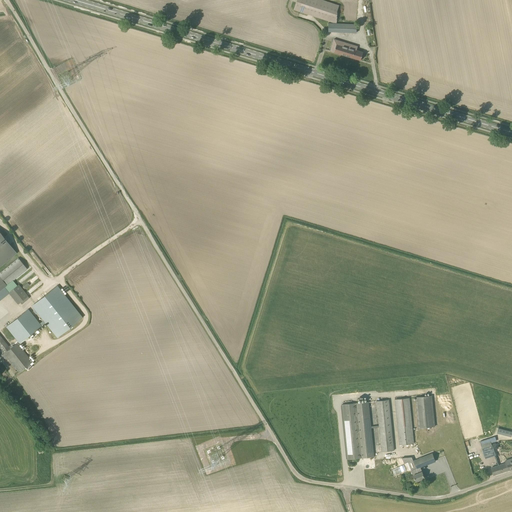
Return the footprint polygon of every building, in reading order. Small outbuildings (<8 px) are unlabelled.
[(323,0),(297,0),(294,10),(334,23),(338,8),(339,5),(323,0)] [(326,32),(356,33),(356,24),(327,23),(326,32)] [(360,60),(363,52),(356,50),(357,47),(334,39),(330,51),(360,60)] [(0,266),(17,253),(0,232),(0,266)] [(18,258),(14,261),(0,272),(0,290),(27,269),(18,258)] [(34,289),(41,283),(36,278),(33,281),(34,282),(32,283),(34,285),(33,287),(34,289)] [(22,304),(29,298),(28,296),(18,284),(8,293),(18,304),(20,302),(22,304)] [(57,337),(82,317),(57,285),(32,306),(35,309),(37,313),(43,320),(45,322),(57,337)] [(40,324),(28,309),(6,327),(19,343),(28,336),(31,339),(34,337),(31,334),(41,326),(41,325),(40,324)] [(32,362),(17,343),(10,348),(0,335),(0,348),(4,353),(2,355),(5,359),(7,357),(19,372),(32,362)] [(432,396),(416,397),(419,428),(435,427),(432,396)] [(409,398),(395,399),(399,445),(414,443),(409,398)] [(374,457),(371,428),(379,427),(381,452),(394,450),(389,400),(376,401),(379,425),(371,426),(369,402),(342,404),(347,459),(374,457)] [(462,434),(465,443),(464,443),(468,454),(477,451),(477,450),(482,449),(485,458),(495,455),(495,456),(496,456),(497,456),(495,449),(499,448),(498,444),(499,444),(499,443),(496,444),(496,443),(491,444),(489,438),(479,441),(480,444),(478,444),(475,445),(474,440),(475,440),(472,431),(462,434)] [(416,481),(424,478),(420,466),(435,461),(433,455),(410,463),(412,468),(416,467),(418,473),(413,475),(416,481)] [(511,458),(504,461),(505,463),(491,468),(494,475),(511,469),(511,458)] [(476,463),(472,464),(474,473),(482,470),(480,464),(477,465),(476,463)]
